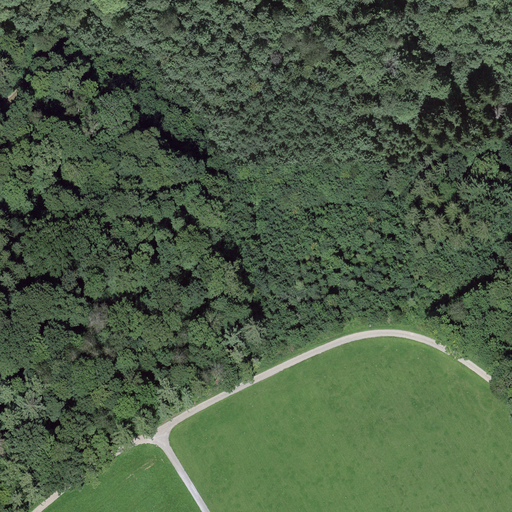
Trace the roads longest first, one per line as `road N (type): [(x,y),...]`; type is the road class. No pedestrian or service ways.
road 1 (track): [(400,333),(344,339),(92,467)]
road 2 (track): [(86,0),(19,90),(0,101)]
road 3 (track): [(511,399),(458,357),(400,333)]
